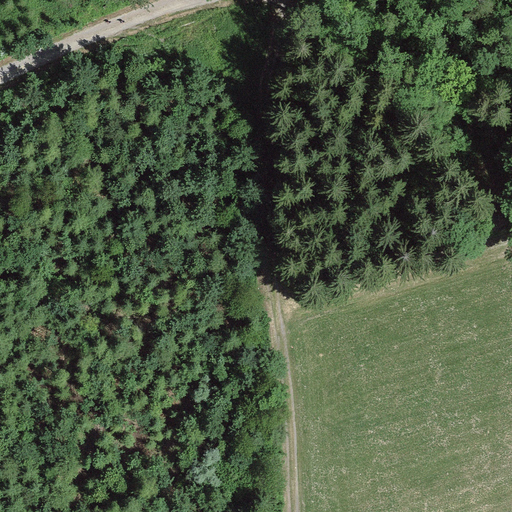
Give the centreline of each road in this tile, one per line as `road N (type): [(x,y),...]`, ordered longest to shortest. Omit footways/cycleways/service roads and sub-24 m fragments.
road 1 (track): [(311,511),(264,136),(283,0)]
road 2 (track): [(287,320),(511,256)]
road 3 (track): [(213,0),(0,79)]
